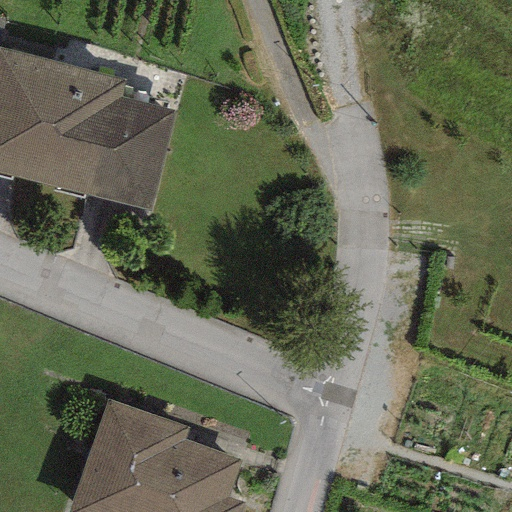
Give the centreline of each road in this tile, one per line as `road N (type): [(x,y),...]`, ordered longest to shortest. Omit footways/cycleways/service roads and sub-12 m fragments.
road 1 (unclassified): [(342,435),(358,126),(352,0)]
road 2 (unclassified): [(342,435),(0,284)]
